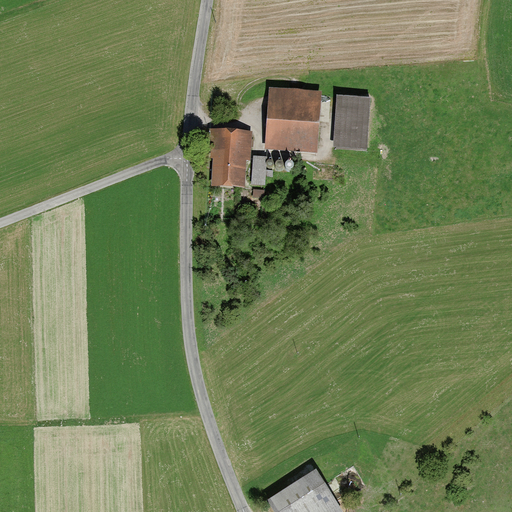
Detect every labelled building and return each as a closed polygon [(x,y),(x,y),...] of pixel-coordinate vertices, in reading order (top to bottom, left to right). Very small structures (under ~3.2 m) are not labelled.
[(321,95),(270,91),(266,148),(317,152),(321,95)] [(371,99),(339,96),(335,148),(367,151),(371,99)] [(247,130),(215,128),(212,186),(244,188),(247,130)] [(268,158),(255,157),(252,184),(265,185),(268,158)] [(315,470),(265,502),(271,511),(337,511),(341,510),(315,470)]
